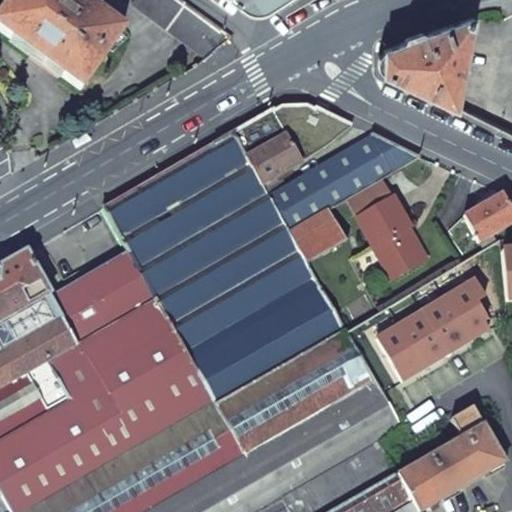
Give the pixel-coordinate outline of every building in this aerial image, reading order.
[(0,33),(79,92),(121,33),(76,0),(11,0),(0,16),(0,33)] [(206,59),(231,38),(178,0),(138,0),(134,6),(206,59)] [(268,9),(282,0),(230,0),(242,8),(268,9)] [(472,18),(383,52),(382,76),(456,109),(472,18)] [(353,125),(315,108),(313,111),(305,106),(281,107),(273,112),(272,109),(263,114),(231,133),(260,184),(280,172),(281,174),(326,147),(353,125)] [(419,157),(373,135),(288,186),(281,174),(280,172),(260,184),(231,133),(102,208),(126,251),(217,406),(345,331),(307,265),(345,242),(327,210),(347,199),(379,180),(419,157)] [(379,180),(347,199),(356,216),(389,198),(379,180)] [(354,217),(390,279),(422,260),(404,229),(409,227),(400,212),(391,196),(389,198),(356,216),(354,217)] [(482,207),(463,218),(476,243),(511,223),(511,215),(501,196),(482,207)] [(427,258),(409,227),(404,229),(422,260),(427,258)] [(499,240),(345,331),(361,359),(502,273),(499,253),(499,240)] [(45,361),(68,399),(0,438),(0,494),(10,511),(35,511),(217,406),(126,251),(50,296),(77,342),(45,361)] [(511,251),(499,253),(502,273),(505,303),(511,301),(511,251)] [(0,267),(0,438),(68,399),(45,361),(77,342),(50,296),(25,253),(0,267)] [(155,511),(375,383),(361,359),(345,331),(217,406),(35,511),(155,511)] [(463,343),(381,394),(394,418),(478,366),(463,343)] [(375,383),(155,511),(336,511),(396,477),(378,445),(403,431),(394,418),(381,394),(375,383)] [(460,440),(396,477),(415,511),(422,511),(460,489),(503,463),(470,408),(449,421),(460,440)] [(415,511),(396,477),(336,511),(415,511)]
